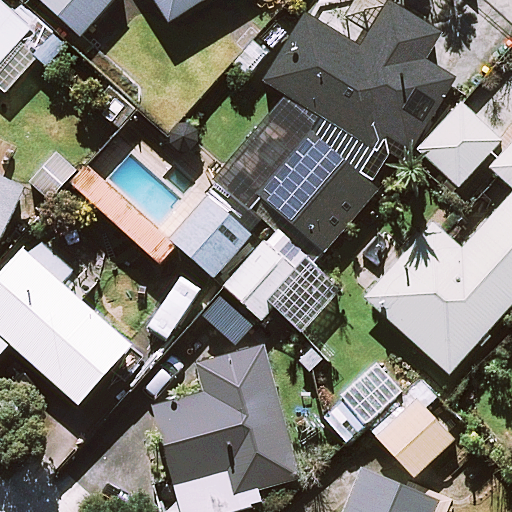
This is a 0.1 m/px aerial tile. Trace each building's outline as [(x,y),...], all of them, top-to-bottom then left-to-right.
[(123,0),(39,0),(79,39),(86,32),(104,50),(139,15),(123,0)] [(150,0),(167,24),(204,0),(150,0)] [(396,0),(366,0),(346,37),(300,12),(262,80),(397,155),(416,120),(446,68),(423,55),(440,24),(396,0)] [(46,47),(0,6),(0,94),(2,97),(46,47)] [(146,91),(129,112),(165,141),(182,120),(146,91)] [(411,153),(455,194),(503,141),(460,101),(411,153)] [(307,133),(258,198),(332,253),(381,188),(307,133)] [(130,152),(121,140),(93,171),(86,165),(70,183),(161,266),(176,249),(161,236),(167,230),(108,176),(130,152)] [(511,142),(487,169),(511,191),(511,193),(460,251),(431,225),(363,299),(447,375),(511,304),(511,142)] [(0,234),(21,190),(0,180),(0,234)] [(204,195),(168,236),(214,276),(249,236),(204,195)] [(300,336),(334,296),(302,268),(311,257),(273,224),(218,287),(261,324),(272,312),(300,336)] [(71,271),(39,242),(27,255),(16,245),(0,263),(0,338),(77,408),(130,349),(59,284),(71,271)] [(298,479),(260,349),(201,366),(210,398),(153,414),(180,511),(232,511),(259,504),(255,492),(298,479)] [(453,439),(414,397),(373,435),(412,477),(453,439)] [(434,511),(438,504),(361,470),(343,511),(434,511)]
